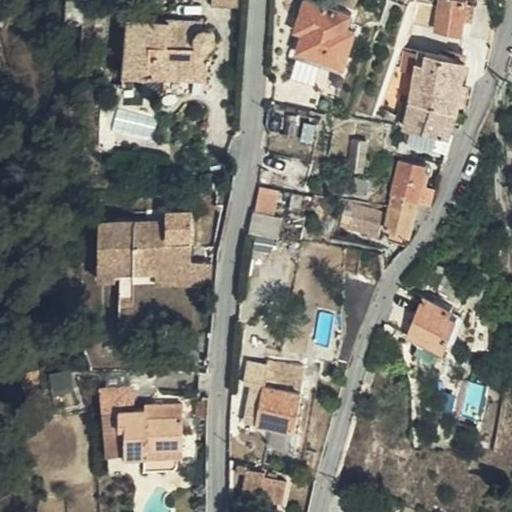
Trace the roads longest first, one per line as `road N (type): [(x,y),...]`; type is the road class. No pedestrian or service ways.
road 1 (residential): [(258,0),(249,148),(219,367),(216,511)]
road 2 (residential): [(333,511),(364,367),(511,56)]
